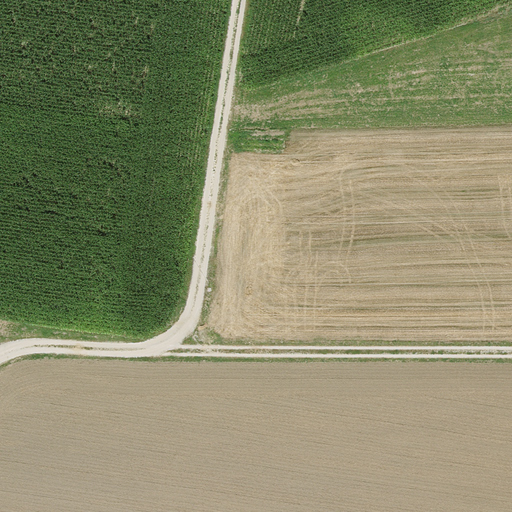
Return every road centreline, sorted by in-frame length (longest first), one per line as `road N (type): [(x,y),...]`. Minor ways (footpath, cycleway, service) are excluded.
road 1 (track): [(0,349),(139,352),(178,333),(197,281),(234,0)]
road 2 (track): [(139,352),(511,353)]
